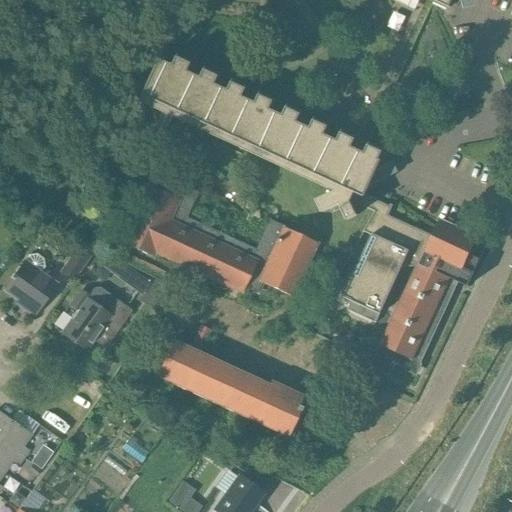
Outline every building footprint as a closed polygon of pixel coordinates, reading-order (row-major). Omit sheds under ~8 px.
[(421,0),(357,140),(353,148),(364,153),(435,0),(421,0)] [(511,0),(436,0),(436,1),(451,8),(454,0),(456,1),(456,0),(511,0)] [(353,148),(357,140),(342,133),(338,141),(326,135),(330,127),(315,120),(311,128),(299,122),(302,114),(288,108),(284,116),(271,110),(275,102),(260,95),(257,103),(244,97),(248,89),(233,82),(229,90),(217,85),(221,77),(206,70),(202,78),(190,72),(193,64),(178,57),(175,65),(173,65),(161,60),(142,102),(335,192),(317,201),(323,213),(341,205),(348,220),(358,216),(351,200),(376,212),(364,232),(373,236),(344,298),(351,301),(349,305),(350,306),(352,301),(379,314),(375,323),(376,323),(402,268),(420,265),(373,365),(390,373),(395,361),(408,367),(409,366),(417,364),(418,364),(457,281),(469,286),(488,242),(480,238),(440,221),(433,236),(389,216),(393,206),(391,205),(390,207),(366,196),(369,189),(367,188),(386,179),(380,168),(378,169),(382,161),(380,160),(384,152),(369,145),(366,153),(364,153),(353,148)] [(117,101),(104,95),(89,124),(102,131),(117,101)] [(135,165),(88,143),(80,160),(127,182),(135,165)] [(195,194),(154,174),(149,185),(148,184),(121,242),(151,257),(153,251),(242,291),(244,286),(253,290),(258,280),(290,296),(315,242),(281,226),(281,227),(270,222),(256,251),(183,218),(195,194)] [(91,256),(77,246),(59,271),(73,281),(91,256)] [(44,259),(37,254),(27,255),(4,288),(24,303),(22,306),(34,315),(56,284),(41,273),(45,267),(44,259)] [(170,292),(155,281),(140,301),(155,312),(170,292)] [(77,311),(61,332),(86,350),(105,323),(117,331),(131,311),(99,288),(93,288),(88,296),(84,293),(79,294),(73,303),(74,309),(77,311)] [(210,331),(199,326),(189,348),(172,341),(156,375),(287,436),(300,407),(297,406),(302,396),(303,397),(303,396),(271,380),(269,385),(199,353),(210,331)] [(0,440),(23,457),(28,450),(23,446),(31,434),(0,411),(0,440)] [(23,457),(0,440),(0,468),(4,471),(12,460),(18,464),(23,457)] [(239,459),(213,440),(204,453),(230,472),(239,459)] [(31,462),(42,469),(53,451),(43,444),(31,462)] [(248,511),(263,493),(238,475),(230,486),(213,509),(217,511),(248,511)] [(183,481),(169,499),(184,511),(197,511),(202,507),(191,498),(196,491),(183,481)] [(16,510),(14,511),(36,511),(46,499),(38,493),(41,490),(35,485),(31,490),(16,510)]
